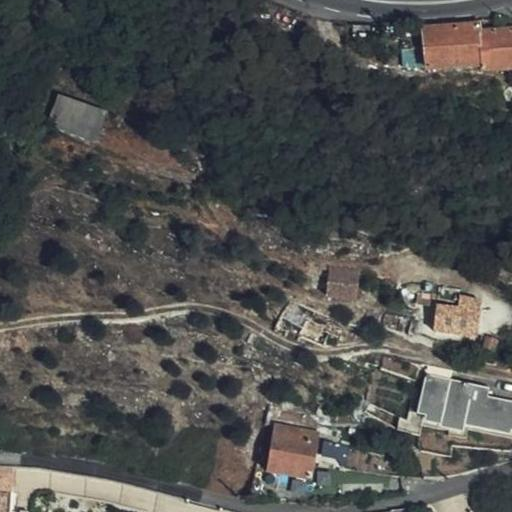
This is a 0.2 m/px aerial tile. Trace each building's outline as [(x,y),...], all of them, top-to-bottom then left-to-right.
[(428,71),(482,66),(483,72),(511,68),(511,30),(479,34),(478,27),(423,32),(425,52),(402,54),(404,70),(428,67),(428,71)] [(105,117),(56,100),(46,135),(95,150),(105,117)] [(345,301),(348,271),(320,267),(315,297),(345,301)] [(442,283),(441,291),(465,295),(467,287),(442,283)] [(441,291),(419,287),(417,295),(439,300),(441,291)] [(463,305),(465,295),(441,291),(439,300),(434,323),(470,332),(474,309),(463,305)] [(485,335),(482,344),(491,347),(494,338),(485,335)] [(442,416),(444,408),(466,412),(464,418),(511,428),(511,396),(490,391),(492,382),(426,366),(417,409),(442,416)] [(269,447),(272,425),(261,423),(258,445),(269,447)] [(316,430),(272,425),(269,447),(267,471),(312,476),(316,430)] [(0,511),(11,511),(14,464),(0,463),(0,511)]
